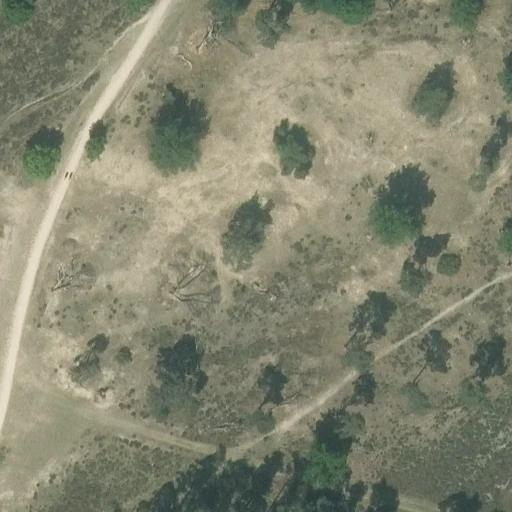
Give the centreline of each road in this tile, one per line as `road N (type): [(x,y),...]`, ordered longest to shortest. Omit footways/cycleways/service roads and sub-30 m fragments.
road 1 (track): [(174,0),(90,114),(43,210),(0,363)]
road 2 (track): [(0,391),(388,511)]
